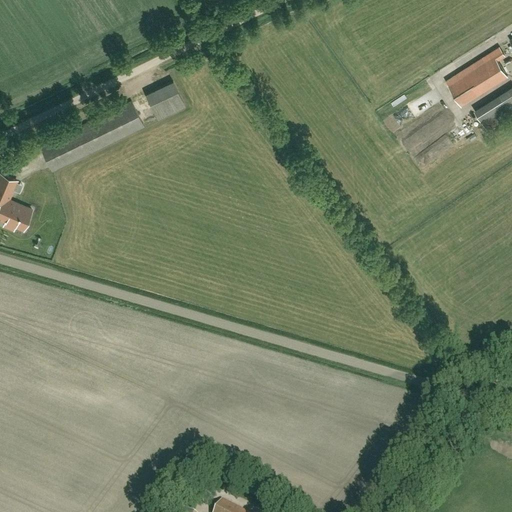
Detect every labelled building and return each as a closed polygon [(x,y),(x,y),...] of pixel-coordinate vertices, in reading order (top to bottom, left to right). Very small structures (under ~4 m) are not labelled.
[(461,104),(483,91),(508,75),(498,59),(505,55),(499,47),(446,80),(461,104)] [(173,80),(155,90),(146,94),(159,119),(186,105),(173,80)] [(484,125),(511,107),(511,86),(475,110),(484,125)] [(412,105),(416,114),(442,102),(439,93),(412,105)] [(52,171),(144,126),(132,101),(40,146),(52,171)] [(439,118),(419,133),(426,142),(446,127),(439,118)] [(429,151),(435,160),(448,149),(442,141),(429,151)] [(0,219),(5,222),(6,222),(14,226),(15,226),(23,230),(32,209),(8,199),(16,180),(0,173),(0,201),(1,202),(0,203),(0,219)] [(200,466),(193,478),(199,482),(206,469),(200,466)] [(244,511),(223,501),(216,511),(244,511)]
